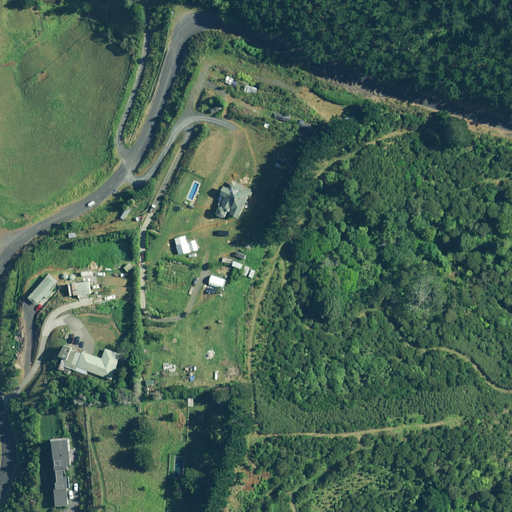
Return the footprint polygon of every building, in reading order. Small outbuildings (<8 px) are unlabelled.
[(239,81),(228,76),(225,82),(236,87),(239,81)] [(258,88),(246,85),(245,91),(256,94),(258,88)] [(291,116),(278,113),(276,118),(290,122),(291,116)] [(314,128),(303,120),(299,125),(311,133),(314,128)] [(245,264),(225,257),(223,262),(243,270),(245,264)] [(185,277),(171,264),(164,272),(177,285),(185,277)] [(58,281),(51,275),(30,298),(37,305),(45,296),(48,299),(53,292),(51,290),(58,281)] [(91,294),(90,282),(70,284),(71,296),(91,294)] [(83,354),(64,346),(60,357),(64,358),(58,372),(63,374),(66,366),(87,374),(88,371),(112,380),(121,354),(106,349),(102,359),(83,352),(83,354)] [(69,465),(70,465),(68,440),(54,441),(56,466),(57,482),(55,483),(57,507),(68,506),(67,489),(71,488),(70,476),(67,477),(66,471),(69,471),(69,465)]
